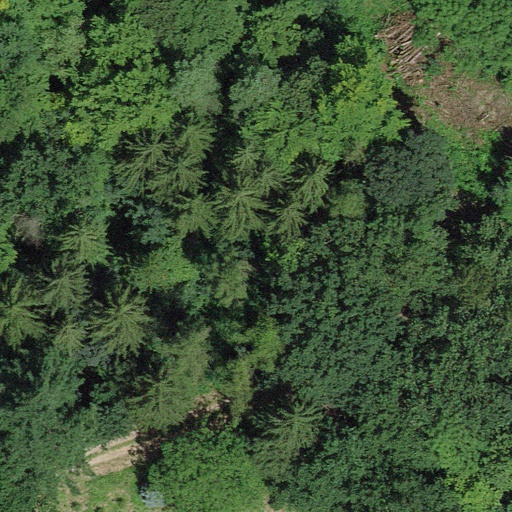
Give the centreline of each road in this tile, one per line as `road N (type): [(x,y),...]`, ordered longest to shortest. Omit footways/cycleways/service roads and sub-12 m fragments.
road 1 (track): [(357,354),(415,272),(410,158),(374,87),(241,0)]
road 2 (track): [(357,354),(0,480)]
